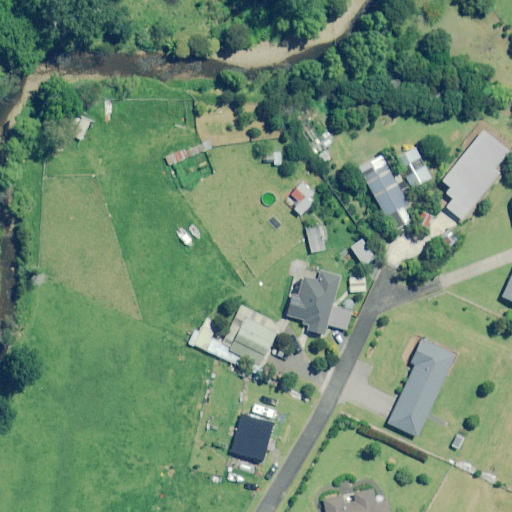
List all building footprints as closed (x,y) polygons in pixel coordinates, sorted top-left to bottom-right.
[(509,151),(484,131),(443,181),(451,187),(446,193),(453,198),(446,207),(462,220),(500,174),(494,169),(509,151)] [(317,138),(314,141),(317,145),(311,149),(315,154),(328,146),(324,140),(320,142),(317,138)] [(213,148),(209,140),(166,158),(169,166),(213,148)] [(274,155),(265,156),(266,162),(274,161),(274,167),(282,166),(282,152),(273,152),(274,155)] [(418,152),(407,158),(421,183),(431,178),(418,152)] [(408,205),(384,162),(382,164),(379,159),(362,168),(365,173),(361,175),(385,217),(408,205)] [(175,165),(169,168),(178,190),(185,187),(175,165)] [(437,218),(426,213),(420,226),(431,232),(437,218)] [(325,250),(321,225),(306,228),(310,253),(325,250)] [(341,277),(322,273),(320,282),(304,278),(299,299),(293,297),(288,316),(306,320),(303,330),(327,336),(341,277)] [(367,277),(349,278),(350,292),(368,291),(367,277)] [(276,333),(260,326),(265,316),(239,304),(220,342),(212,338),(218,325),(205,319),(193,345),(242,368),(246,359),(260,366),(276,333)] [(457,356),(423,340),(412,364),(416,366),(389,424),(418,437),(457,356)] [(265,379),(249,372),(246,379),(262,386),(265,379)] [(291,393),(275,386),(271,394),(288,401),(291,393)] [(309,402),(293,394),(289,402),(305,410),(309,402)] [(376,504),(373,490),(355,494),(343,496),(323,500),(325,511),(391,511),(390,502),(376,504)]
